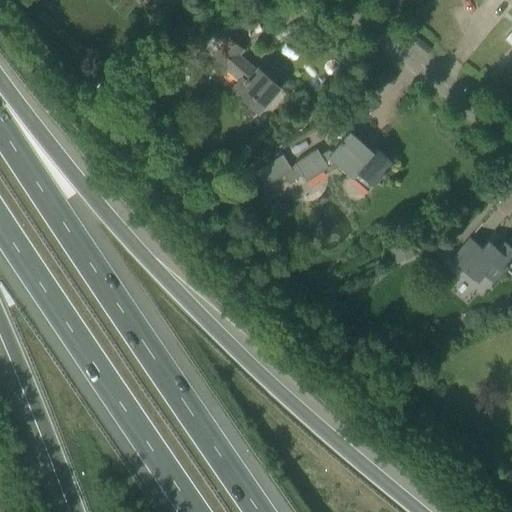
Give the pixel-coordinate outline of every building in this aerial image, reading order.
[(511,0),(507,0),(511,4),(511,22),(502,34),(511,42),(511,0)] [(256,110),(277,87),(256,68),(254,70),(236,55),(240,50),(228,39),(208,62),(220,73),(226,66),(239,79),(231,88),(256,110)] [(347,130),(326,155),(351,177),(354,173),(370,187),(392,162),(375,148),(372,152),(347,130)] [(289,167),(281,154),(254,170),(264,186),(283,174),(287,182),(300,174),(304,179),(326,165),(315,148),(293,162),(294,164),(289,167)] [(511,247),(503,240),(496,248),(487,240),(481,248),(468,237),(450,259),(476,280),(483,273),(492,280),(503,267),(511,274),(511,247)] [(444,404),(461,416),(474,399),(456,386),(444,404)]
